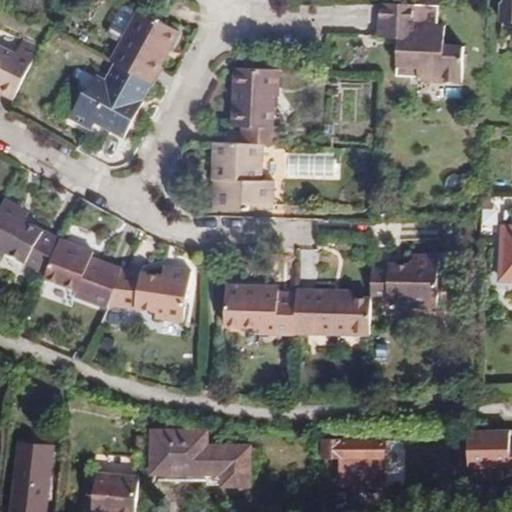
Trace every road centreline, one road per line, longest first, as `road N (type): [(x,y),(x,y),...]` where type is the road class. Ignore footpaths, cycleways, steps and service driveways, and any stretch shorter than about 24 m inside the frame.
road 1 (residential): [(125,206),(222,20)]
road 2 (residential): [(125,206),(161,227),(204,235),(277,230)]
road 3 (residential): [(0,135),(125,206)]
